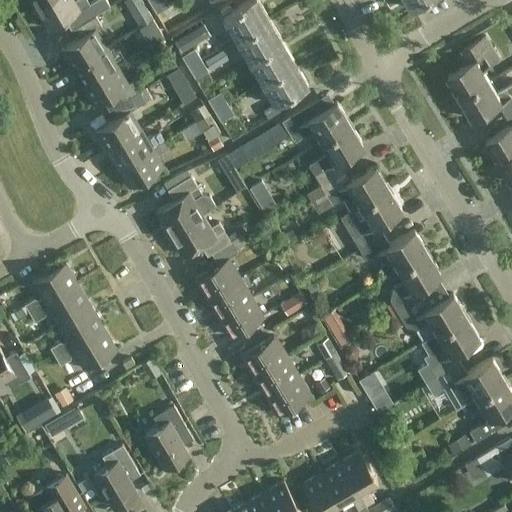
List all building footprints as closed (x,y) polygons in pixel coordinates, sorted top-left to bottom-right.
[(71,29),(74,28),(95,15),(110,7),(106,0),(96,0),(90,4),(87,0),(75,0),(74,1),(73,0),(45,0),(36,6),(49,28),(65,18),(71,29)] [(141,0),(123,0),(130,11),(143,3),(141,0)] [(165,0),(149,0),(148,1),(155,13),(169,5),(165,0)] [(235,38),(268,18),(257,0),(247,0),(221,15),(235,38)] [(400,0),(401,1),(403,0),(404,0),(410,9),(424,0),(400,0)] [(73,67),(114,42),(106,47),(95,29),(101,25),(95,15),(74,28),(80,37),(62,48),(73,67)] [(247,59),(281,39),(268,18),(235,38),(247,59)] [(147,22),(139,27),(145,37),(153,32),(147,22)] [(174,40),(181,51),(210,34),(203,22),(174,40)] [(460,97),(490,79),(483,67),(499,58),(492,48),(485,35),(460,51),(467,63),(447,75),(460,97)] [(260,81),(294,61),(281,39),(247,59),(260,81)] [(84,86),(117,66),(111,55),(119,50),(114,42),(73,67),(84,86)] [(187,66),(208,54),(202,43),(181,56),(187,66)] [(208,54),(187,66),(194,78),(208,71),(201,59),(209,54),(208,54)] [(211,70),(220,64),(214,54),(204,60),(211,70)] [(294,61),(260,81),(274,103),(307,83),(294,61)] [(103,100),(109,110),(119,104),(130,97),(141,91),(134,80),(128,83),(117,66),(84,86),(95,105),(103,100)] [(179,66),(166,74),(171,82),(184,75),(179,66)] [(490,79),(460,97),(473,119),(498,104),(505,114),(511,110),(511,82),(497,92),(490,79)] [(213,109),(226,101),(220,91),(206,99),(213,109)] [(119,104),(109,110),(114,119),(96,130),(107,149),(141,129),(130,111),(136,107),(130,97),(119,104)] [(226,101),(213,109),(220,121),(237,111),(231,100),(227,103),(226,101)] [(320,140),(349,122),(336,100),(314,113),(308,103),(281,120),(293,140),(312,128),(320,140)] [(195,121),(203,117),(197,106),(189,111),(195,121)] [(499,161),(511,153),(511,110),(505,114),(511,124),(486,139),(499,161)] [(203,117),(195,121),(201,131),(209,126),(203,117)] [(349,122),(320,140),(327,152),(308,164),(319,183),(343,168),(337,158),(362,144),(349,122)] [(118,167),(164,140),(158,131),(146,139),(141,129),(107,149),(118,167)] [(164,140),(118,167),(129,186),(163,166),(156,155),(168,148),(164,140)] [(240,145),(226,153),(234,166),(248,158),(240,145)] [(226,153),(217,158),(223,169),(232,164),(226,153)] [(511,153),(499,161),(511,182),(511,153)] [(343,168),(319,183),(332,204),(342,197),(351,192),(358,204),(388,186),(375,164),(350,179),(343,168)] [(169,233),(202,213),(215,205),(209,195),(201,193),(197,187),(190,175),(167,189),(174,200),(156,211),(169,233)] [(261,180),(249,187),(254,196),(267,189),(261,180)] [(358,247),(383,233),(376,223),(401,208),(388,186),(358,204),(365,216),(346,227),(358,247)] [(210,227),(202,213),(169,233),(183,255),(200,244),(207,256),(230,242),(242,235),(242,233),(236,236),(234,231),(227,236),(219,222),(210,227)] [(246,221),(236,226),(241,233),(250,228),(246,221)] [(383,233),(358,247),(365,258),(376,252),(381,261),(390,256),(397,268),(427,250),(413,228),(389,243),(383,233)] [(242,235),(230,242),(235,250),(247,242),(242,235)] [(427,250),(397,268),(404,280),(395,285),(392,288),(389,298),(391,301),(397,311),(421,297),(415,286),(439,272),(427,250)] [(237,278),(225,258),(195,277),(207,297),(237,278)] [(29,312),(78,284),(64,261),(31,281),(41,298),(38,300),(32,299),(24,304),(29,312)] [(237,278),(207,297),(218,316),(249,297),(237,278)] [(315,281),(306,286),(311,295),(320,290),(315,281)] [(57,325),(90,305),(78,284),(29,312),(34,321),(42,316),(43,310),(47,308),(57,325)] [(287,315),(307,302),(300,291),(280,303),(287,315)] [(421,297),(397,311),(406,326),(416,328),(420,325),(428,320),(436,332),(465,314),(452,292),(427,307),(421,297)] [(249,297),(218,316),(231,336),(262,318),(249,297)] [(55,355),(103,326),(90,305),(57,325),(67,342),(64,343),(59,342),(50,347),(55,355)] [(465,314),(436,332),(442,343),(434,348),(435,350),(428,353),(426,361),(435,375),(460,361),(453,350),(478,335),(465,314)] [(312,336),(321,330),(316,321),(306,326),(312,336)] [(103,326),(55,355),(60,364),(68,359),(69,353),(73,351),(83,369),(116,349),(103,326)] [(346,328),(334,335),(340,345),(352,338),(346,328)] [(254,374),(285,355),(273,335),(242,354),(254,374)] [(348,372),(328,336),(316,343),(337,379),(348,372)] [(345,346),(344,352),(347,356),(353,357),(357,354),(358,348),(355,344),(350,343),(345,346)] [(0,381),(4,379),(10,388),(30,376),(15,351),(5,357),(0,348),(0,381)] [(285,355),(254,374),(266,393),(297,374),(285,355)] [(460,361),(435,375),(442,387),(445,392),(452,393),(458,389),(467,383),(474,396),(503,378),(490,356),(466,371),(460,361)] [(122,361),(125,367),(134,362),(130,357),(122,361)] [(93,374),(73,383),(79,395),(98,386),(93,374)] [(297,374),(266,393),(278,413),(309,394),(297,374)] [(425,382),(432,394),(442,387),(435,375),(425,382)] [(511,392),(503,378),(474,396),(481,408),(473,413),(478,423),(468,429),(474,440),(498,426),(492,415),(511,402),(511,392)] [(65,386),(54,393),(62,406),(74,400),(65,386)] [(46,396),(31,405),(41,421),(56,412),(46,396)] [(165,468),(188,454),(175,432),(186,426),(173,404),(153,416),(158,425),(145,433),(165,468)] [(61,413),(43,423),(50,435),(67,425),(61,413)] [(26,423),(7,431),(13,444),(32,435),(26,423)] [(465,433),(447,443),(453,454),(471,443),(465,433)] [(124,471),(135,465),(122,443),(102,455),(107,465),(94,473),(114,507),(137,494),(128,479),(124,471)] [(0,462),(1,463),(3,466),(15,459),(7,445),(0,448),(0,462)] [(511,450),(503,455),(497,445),(476,457),(487,474),(504,464),(511,477),(511,450)] [(339,461),(365,505),(373,500),(365,486),(376,479),(358,449),(339,461)] [(365,505),(339,461),(321,471),(339,501),(349,495),(357,510),(365,505)] [(124,471),(128,479),(139,473),(135,465),(124,471)] [(339,501),(321,471),(301,483),(318,511),(329,511),(327,508),(339,501)] [(35,509),(39,506),(42,511),(73,511),(69,504),(80,498),(65,474),(27,496),(35,509)] [(282,480),(263,491),(275,511),(299,511),(301,511),(282,480)] [(275,511),(263,491),(245,502),(250,511),(275,511)] [(387,496),(367,508),(369,511),(387,511),(395,508),(387,496)] [(250,511),(245,502),(227,511),(250,511)] [(509,511),(504,503),(488,511),(509,511)]
